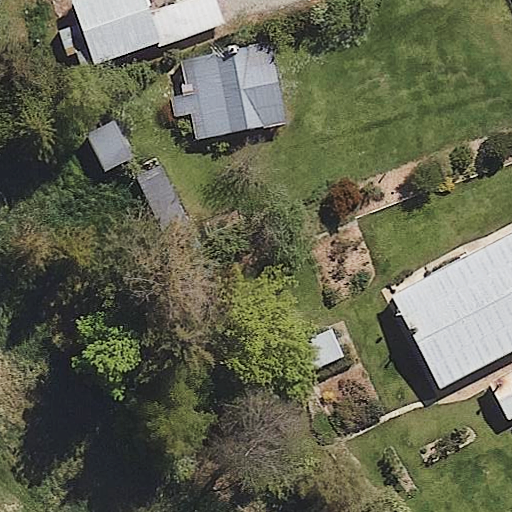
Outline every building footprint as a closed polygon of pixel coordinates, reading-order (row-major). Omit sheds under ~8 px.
[(147,0),(70,0),(93,65),(223,21),(215,0),(178,0),(151,10),(147,0)] [(267,47),(182,64),(198,138),(283,120),(267,47)] [(511,232),(392,295),(441,388),(511,350),(511,232)] [(298,377),(344,357),(331,327),(285,348),(298,377)] [(511,370),(489,382),(508,419),(511,417),(511,370)]
